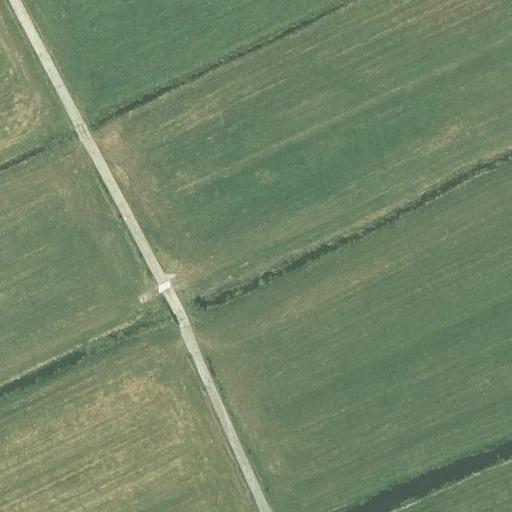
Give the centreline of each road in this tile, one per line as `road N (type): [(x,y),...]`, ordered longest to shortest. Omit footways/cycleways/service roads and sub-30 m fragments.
road 1 (track): [(266,511),(181,311),(14,0)]
road 2 (track): [(0,366),(511,120)]
